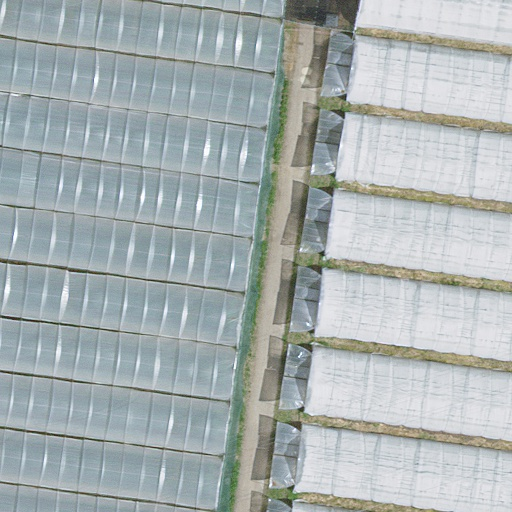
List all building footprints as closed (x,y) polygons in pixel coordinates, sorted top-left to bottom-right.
[(0,0),(0,511),(216,511),(272,0),(0,0)] [(511,0),(358,0),(356,22),(511,39),(511,0)] [(347,96),(511,116),(511,51),(356,32),(347,96)] [(511,130),(341,110),(334,174),(511,195),(511,130)] [(511,211),(332,191),(324,253),(511,275),(511,211)] [(300,264),(293,322),(312,324),(319,266),(300,264)] [(511,290),(324,268),(316,332),(511,355),(511,290)] [(511,433),(511,370),(314,345),(306,407),(511,433)] [(294,476),(298,420),(280,419),(275,474),(294,476)] [(511,511),(511,450),(303,427),(295,498),(292,497),(290,511),(511,511)]
